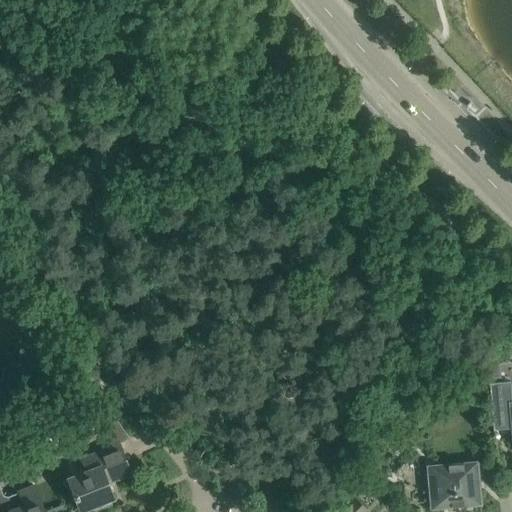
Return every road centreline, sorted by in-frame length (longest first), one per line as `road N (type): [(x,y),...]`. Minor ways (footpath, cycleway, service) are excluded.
road 1 (secondary): [(511,200),(321,0)]
road 2 (residential): [(211,510),(182,461),(105,374)]
